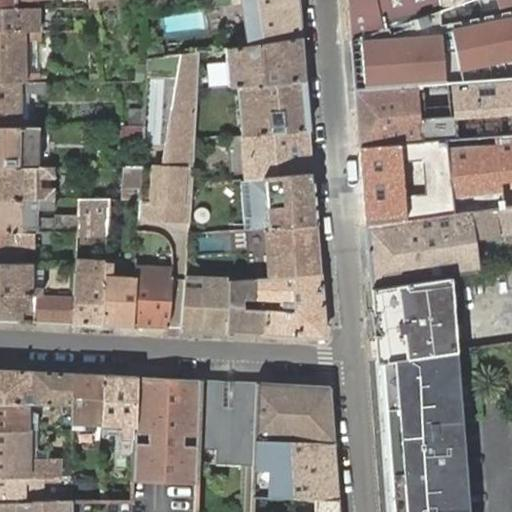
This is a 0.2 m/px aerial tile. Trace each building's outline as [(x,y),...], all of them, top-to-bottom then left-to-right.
[(89,0),(90,9),(98,9),(96,0),(89,0)] [(248,44),(300,36),(297,0),(228,0),(229,4),(231,4),(241,2),(246,37),(236,38),(237,46),(248,44)] [(346,0),(350,40),(358,37),(442,8),(440,0),(346,0)] [(511,0),(464,0),(442,8),(358,37),(350,40),(354,89),(511,77),(511,0)] [(0,7),(0,30),(25,31),(38,31),(38,13),(50,13),(52,13),(52,8),(39,8),(16,8),(0,7)] [(75,21),(75,30),(85,30),(90,30),(99,31),(99,29),(99,23),(90,24),(91,21),(75,21)] [(0,30),(0,81),(17,81),(26,81),(25,38),(37,38),(42,38),(42,31),(38,31),(25,31),(0,30)] [(228,86),(236,85),(303,79),(300,36),(248,44),(237,46),(225,47),(228,86)] [(25,38),(26,81),(38,81),(37,38),(25,38)] [(138,217),(188,220),(198,51),(147,59),(144,110),(144,126),(142,146),(141,166),(139,199),(138,217)] [(511,77),(354,89),(358,145),(407,142),(424,140),(511,133),(511,77)] [(236,85),(240,135),(308,128),(303,79),(236,85)] [(0,81),(0,126),(18,126),(28,126),(28,120),(17,120),(17,92),(28,92),(39,92),(44,92),(44,81),(38,81),(26,81),(17,81),(0,81)] [(17,120),(28,120),(28,92),(17,92),(17,120)] [(129,111),(129,126),(144,126),(144,110),(129,111)] [(0,126),(0,166),(18,166),(21,166),(38,166),(39,156),(38,149),(38,126),(28,126),(18,126),(0,126)] [(134,146),(142,146),(144,126),(129,126),(119,126),(107,126),(107,135),(134,135),(134,146)] [(262,177),(311,173),(308,128),(240,135),(244,179),(250,179),(262,177)] [(511,204),(511,133),(424,140),(407,142),(358,145),(364,225),(412,219),(433,216),(467,211),(499,207),(511,204)] [(0,198),(22,199),(53,199),(53,189),(47,189),(39,188),(39,183),(39,176),(53,176),(53,166),(38,166),(21,166),(18,166),(0,166),(0,198)] [(126,166),(123,198),(139,199),(141,166),(126,166)] [(254,227),(266,227),(315,224),(311,173),(262,177),(250,179),(244,179),(247,227),(254,227)] [(53,206),(53,199),(22,199),(0,198),(0,231),(34,231),(36,231),(35,206),(39,206),(53,206)] [(71,322),(101,324),(104,274),(105,262),(105,254),(92,254),(92,261),(82,260),(83,228),(107,229),(109,199),(78,199),(77,214),(76,228),(76,231),(74,260),(74,263),(72,296),(71,322)] [(511,231),(511,204),(499,207),(467,211),(433,216),(412,219),(364,225),(369,287),(370,287),(406,282),(444,276),(476,272),(471,239),(503,234),(503,232),(511,231)] [(55,231),(76,231),(76,228),(77,214),(55,214),(54,217),(55,231)] [(288,276),(319,272),(315,224),(266,227),(269,277),(279,277),(288,276)] [(0,231),(0,261),(16,262),(15,243),(34,243),(39,243),(51,243),(51,231),(36,231),(34,231),(0,231)] [(134,276),(131,325),(168,327),(171,268),(171,259),(135,258),(135,266),(134,276)] [(31,286),(32,263),(20,263),(16,262),(0,261),(0,292),(31,294),(35,294),(41,295),(41,286),(31,286)] [(104,274),(101,324),(131,325),(134,276),(111,275),(112,262),(105,262),(104,274)] [(269,277),(256,278),(254,308),(264,308),(262,333),(263,333),(323,335),(324,335),(324,334),(319,272),(288,276),(279,277),(269,277)] [(180,328),(225,330),(228,280),(228,279),(185,276),(180,328)] [(404,326),(451,319),(444,276),(406,282),(370,287),(374,334),(374,336),(394,334),(393,327),(404,326)] [(228,280),(225,330),(262,333),(264,308),(254,308),(256,278),(254,278),(228,280)] [(31,294),(0,292),(0,318),(17,320),(17,309),(17,299),(21,299),(21,309),(28,310),(28,320),(32,320),(33,310),(35,294),(31,294)] [(32,320),(52,321),(54,295),(41,295),(35,294),(33,310),(32,320)] [(52,321),(71,322),(72,296),(54,295),(52,321)] [(454,350),(455,350),(453,336),(451,323),(451,319),(404,326),(393,327),(394,334),(374,336),(375,346),(376,360),(426,354),(433,353),(445,351),(454,350)] [(456,377),(454,350),(445,351),(448,378),(456,377)] [(448,378),(445,351),(433,353),(426,354),(376,360),(375,361),(386,511),(469,511),(456,377),(448,378)] [(0,368),(0,402),(27,403),(31,403),(32,370),(0,368)] [(31,403),(44,403),(60,403),(72,403),(72,372),(32,370),(31,403)] [(71,424),(101,425),(103,374),(72,372),(72,403),(71,424)] [(120,449),(132,450),(133,437),(133,427),(135,376),(103,374),(101,425),(113,426),(121,426),(121,437),(120,449)] [(200,379),(135,376),(133,427),(133,437),(132,450),(131,479),(196,482),(198,449),(200,379)] [(256,382),(200,379),(198,449),(217,450),(216,464),(252,466),(253,439),(256,382)] [(327,385),(256,382),(253,439),(333,442),(329,387),(327,385)] [(0,402),(0,429),(27,429),(35,429),(35,411),(44,410),(44,403),(31,403),(27,403),(0,402)] [(60,429),(72,430),(71,429),(71,424),(72,403),(60,403),(60,429)] [(0,429),(0,475),(25,476),(27,476),(43,476),(58,476),(58,466),(27,465),(27,461),(27,429),(0,429)] [(253,439),(252,466),(252,495),(273,495),(305,497),(315,497),(337,498),(333,442),(253,439)] [(246,511),(248,466),(241,466),(239,511),(246,511)] [(0,475),(0,500),(25,501),(44,501),(43,476),(27,476),(25,476),(0,475)] [(272,511),(273,495),(252,495),(251,511),(271,511),(272,511)] [(314,511),(315,497),(305,497),(303,511),(314,511)] [(314,511),(337,511),(337,498),(315,497),(314,511)] [(25,501),(0,500),(0,511),(70,511),(70,501),(44,501),(25,501)]
